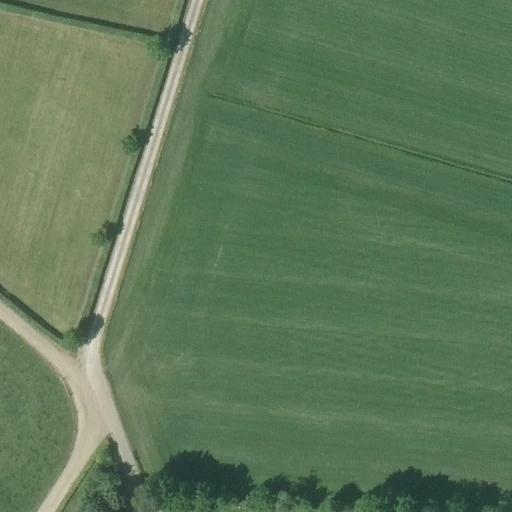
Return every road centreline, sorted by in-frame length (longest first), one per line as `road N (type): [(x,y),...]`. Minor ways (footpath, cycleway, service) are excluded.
road 1 (track): [(79,381),(197,0)]
road 2 (track): [(46,511),(89,444),(90,410),(79,381),(0,310)]
